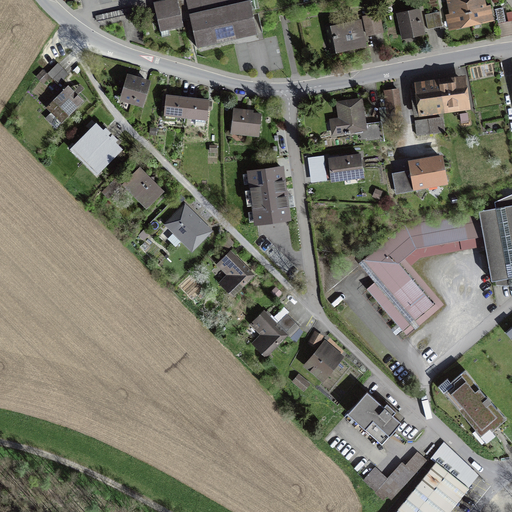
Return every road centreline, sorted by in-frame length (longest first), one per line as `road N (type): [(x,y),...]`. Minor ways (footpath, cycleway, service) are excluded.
road 1 (residential): [(289,91),(244,90),(146,64),(97,46),(41,0)]
road 2 (residential): [(511,52),(289,91)]
road 3 (residential): [(317,314),(289,91)]
road 4 (track): [(0,444),(80,470),(159,511)]
